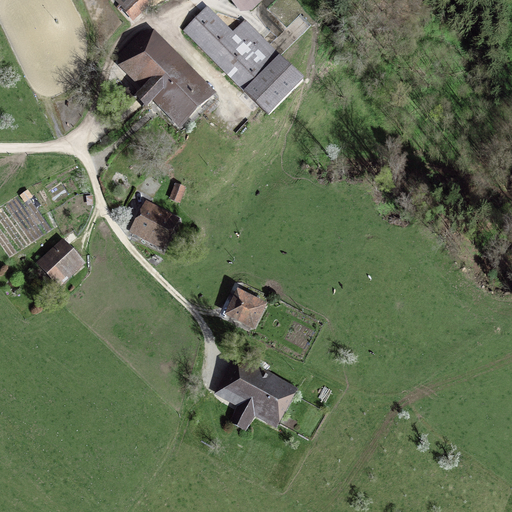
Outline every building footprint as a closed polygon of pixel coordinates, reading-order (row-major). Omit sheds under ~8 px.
[(154,5),(149,0),(113,0),(136,23),(154,5)] [(268,0),(229,0),(249,20),(268,0)] [(237,34),(209,9),(184,35),(276,120),(312,82),(247,23),(237,34)] [(219,95),(152,31),(117,66),(144,93),(138,99),(152,113),(159,106),(185,131),(219,95)] [(183,221),(147,203),(130,235),(166,253),(183,221)] [(88,266),(66,242),(40,265),(62,289),(88,266)] [(270,306),(240,292),(227,318),(257,333),(270,306)] [(299,391),(237,357),(215,397),(240,410),(233,424),(248,432),(255,420),(277,432),(299,391)]
